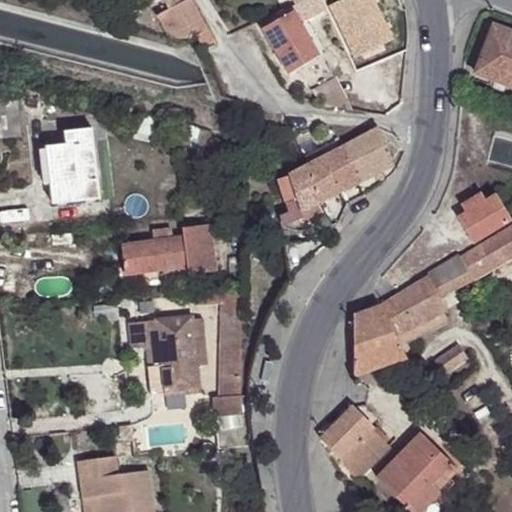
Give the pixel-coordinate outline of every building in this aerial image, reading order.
[(195,4),(192,0),(187,0),(170,10),(160,15),(173,38),(192,39),(197,36),(205,48),(217,41),(195,4)] [(172,0),(167,3),(170,10),(187,0),(172,0)] [(294,0),(298,8),(301,7),(314,0),(294,0)] [(375,0),(347,0),(332,8),(359,60),(396,41),(375,0)] [(267,32),(293,78),(324,59),(302,24),(309,20),(301,7),(298,8),(274,20),(278,26),(267,32)] [(511,37),(493,31),(478,77),(511,90),(511,37)] [(340,80),(316,92),(325,107),(329,109),(333,110),(353,113),(358,113),(340,80)] [(0,102),(0,139),(20,138),(15,100),(0,102)] [(92,131),(64,134),(66,146),(45,149),(51,206),(100,200),(92,131)] [(319,206),(396,167),(380,131),(278,183),(288,217),(279,220),(286,231),(322,213),(319,206)] [(295,137),(299,147),(311,141),(310,133),(295,137)] [(511,218),(511,217),(497,192),(486,199),(480,191),(460,203),(463,212),(455,216),(472,243),(511,218)] [(457,288),(477,279),(511,256),(511,224),(462,256),(462,254),(445,263),(457,288)] [(185,231),(185,239),(187,272),(188,279),(210,277),(208,228),(185,231)] [(239,229),(228,228),(225,254),(238,254),(239,229)] [(185,239),(168,240),(120,246),(122,278),(161,273),(162,277),(171,275),(187,272),(185,239)] [(428,273),(429,277),(439,297),(457,288),(445,263),(428,273)] [(380,308),(395,338),(445,311),(439,297),(429,277),(380,308)] [(238,418),(239,292),(181,297),(182,307),(218,305),(218,401),(213,402),(211,404),(212,416),(215,418),(220,418),(238,418)] [(114,320),(113,308),(90,310),(92,319),(102,318),(103,322),(114,320)] [(355,319),(355,379),(406,359),(395,338),(380,308),(355,319)] [(191,356),(198,355),(201,354),(197,318),(187,319),(191,356)] [(199,367),(198,355),(191,356),(187,319),(124,326),(127,350),(139,348),(155,347),(160,398),(193,395),(191,368),(199,367)] [(145,399),(160,398),(155,347),(139,348),(145,399)] [(435,363),(443,376),(467,360),(456,349),(435,363)] [(350,410),(319,442),(341,465),(342,463),(372,433),(350,410)] [(372,433),(342,463),(358,481),(388,448),(372,433)] [(452,463),(439,449),(422,433),(378,478),(411,511),(412,511),(438,488),(432,483),(452,463)] [(444,446),(439,449),(452,463),(432,483),(438,488),(442,493),(469,469),(444,446)] [(117,477),(115,459),(78,464),(84,501),(98,500),(99,511),(153,511),(148,473),(117,477)] [(442,493),(438,488),(412,511),(427,511),(444,496),(442,493)] [(99,511),(98,500),(84,501),(85,511),(99,511)]
